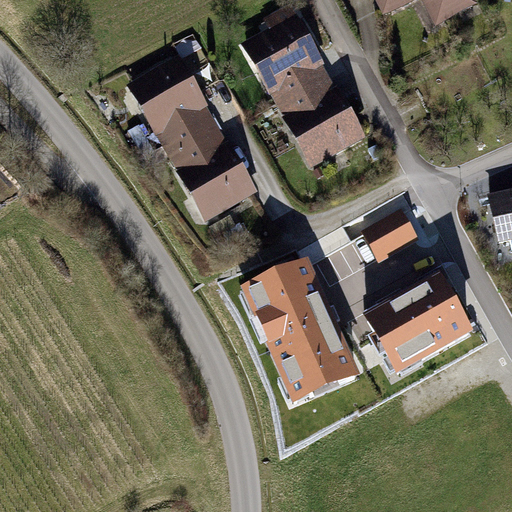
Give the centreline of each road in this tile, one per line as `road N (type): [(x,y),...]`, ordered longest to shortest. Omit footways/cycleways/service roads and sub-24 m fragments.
road 1 (residential): [(329,0),(511,333)]
road 2 (tertiary): [(248,511),(236,423),(217,369),(122,204)]
road 3 (tertiary): [(122,204),(0,56)]
road 4 (unclassified): [(122,204),(68,168),(0,105)]
